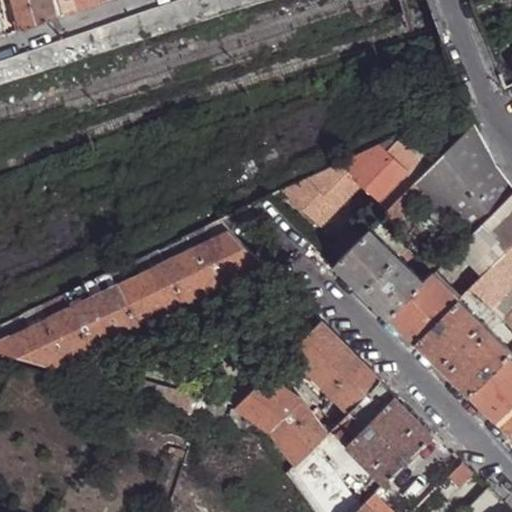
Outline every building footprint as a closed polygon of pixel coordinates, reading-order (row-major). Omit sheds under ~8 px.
[(15,0),(23,28),(40,22),(33,0),(15,0)] [(33,0),(40,22),(58,15),(53,0),(33,0)] [(72,11),(79,8),(77,2),(70,5),(72,11)] [(6,33),(12,31),(10,24),(4,26),(5,31),(6,33)] [(511,184),(496,164),(476,124),(408,192),(418,201),(451,234),(462,244),(482,225),(511,192),(511,184)] [(396,141),(393,138),(341,162),(362,183),(379,199),(419,159),(418,157),(399,139),(396,141)] [(341,162),(281,191),(320,225),(362,183),(341,162)] [(418,201),(408,192),(390,210),(380,220),(385,226),(389,230),(418,201)] [(511,244),(511,192),(482,225),(507,249),(511,244)] [(377,234),(385,226),(380,220),(372,228),(377,234)] [(507,249),(482,225),(462,244),(458,248),(467,257),(480,244),(497,260),(507,249)] [(389,317),(424,282),(377,234),(372,228),(336,265),(389,317)] [(0,350),(44,364),(261,261),(229,229),(0,340),(0,350)] [(458,248),(462,244),(451,234),(422,263),(433,273),(458,248)] [(328,239),(319,248),(333,262),(342,253),(328,239)] [(484,273),(497,260),(480,244),(467,257),(484,273)] [(511,244),(507,249),(497,260),(484,273),(472,286),(491,304),(494,300),(511,282),(511,244)] [(459,299),(433,273),(424,282),(389,317),(415,343),(459,299)] [(511,352),(511,350),(459,299),(415,343),(468,396),(507,357),(511,352)] [(499,305),(494,300),(491,304),(494,309),(499,305)] [(351,408),(380,379),(321,321),(292,349),(345,404),(351,408)] [(511,361),(507,357),(468,396),(495,422),(511,405),(511,361)] [(108,389),(111,377),(113,371),(94,366),(89,383),(108,389)] [(108,389),(152,403),(158,385),(122,374),(120,379),(111,377),(108,389)] [(270,431),(295,464),(317,442),(324,435),(320,430),(300,402),(265,377),(236,406),(243,411),(270,431)] [(385,483),(434,433),(395,394),(380,379),(351,408),(330,429),(336,433),(346,444),(385,483)] [(207,419),(208,413),(211,403),(170,391),(165,406),(195,416),(207,419)] [(324,435),(330,429),(351,408),(345,404),(320,430),(324,435)] [(511,405),(495,422),(511,438),(511,405)] [(233,427),(240,429),(243,411),(235,409),(233,427)] [(207,419),(228,426),(230,420),(208,413),(207,419)] [(317,442),(321,448),(336,433),(330,429),(324,435),(317,442)] [(289,471),(317,511),(356,511),(362,506),(355,496),(321,448),(317,442),(295,464),(289,471)] [(447,499),(474,473),(462,461),(435,488),(447,499)] [(355,496),(362,506),(365,503),(374,494),(381,486),(372,478),(355,496)] [(511,511),(511,510),(489,487),(464,511),(511,511)] [(365,503),(374,511),(391,511),(374,494),(365,503)] [(362,506),(356,511),(374,511),(365,503),(362,506)]
